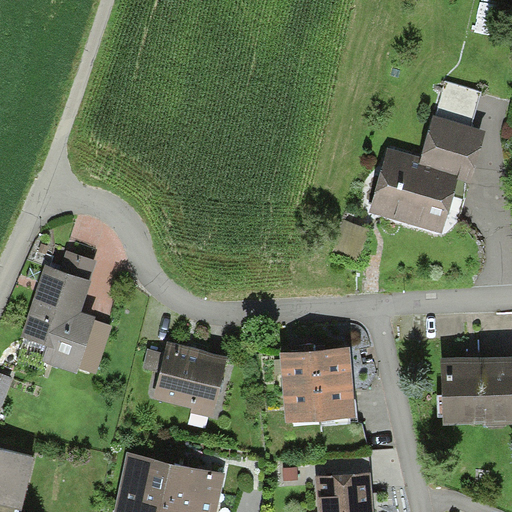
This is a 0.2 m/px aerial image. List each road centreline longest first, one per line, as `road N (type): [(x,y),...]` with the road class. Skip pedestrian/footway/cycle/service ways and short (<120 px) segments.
road 1 (residential): [(374,306),(201,309),(159,284),(117,213),(44,183)]
road 2 (residential): [(374,306),(421,511)]
road 3 (residential): [(44,183),(113,0)]
road 4 (residential): [(511,298),(374,306)]
